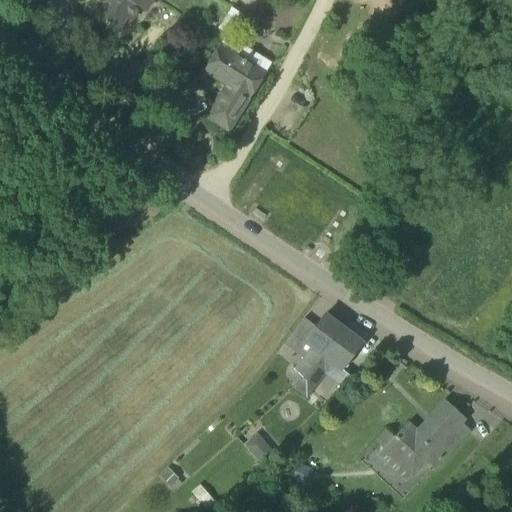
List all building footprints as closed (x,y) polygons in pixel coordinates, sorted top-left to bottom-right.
[(117,33),(126,18),(131,22),(139,9),(144,12),(151,0),(106,0),(94,19),(117,33)] [(262,9),(255,9),(251,15),(254,22),(262,22),(266,16),(262,9)] [(228,133),(266,72),(220,43),(202,72),(203,73),(204,72),(215,79),(214,80),(226,87),(218,100),(216,99),(213,104),(215,105),(207,118),(205,117),(204,118),(228,133)] [(324,315),(304,341),(302,345),(310,351),(294,369),(303,381),(311,374),(343,330),(324,315)] [(311,374),(303,381),(293,390),(306,399),(324,375),(341,388),(351,377),(342,371),(362,344),(343,330),(311,374)] [(446,405),(417,437),(406,426),(393,440),(384,432),(376,441),(410,472),(424,457),(434,467),(467,431),(456,422),(460,418),(446,405)] [(302,483),(307,469),(296,464),(291,479),(302,483)] [(178,479),(168,468),(159,476),(169,487),(178,479)] [(473,492),(462,482),(447,498),(458,508),(473,492)] [(207,509),(215,502),(204,491),(196,497),(207,509)] [(511,511),(511,500),(500,511),(511,511)]
